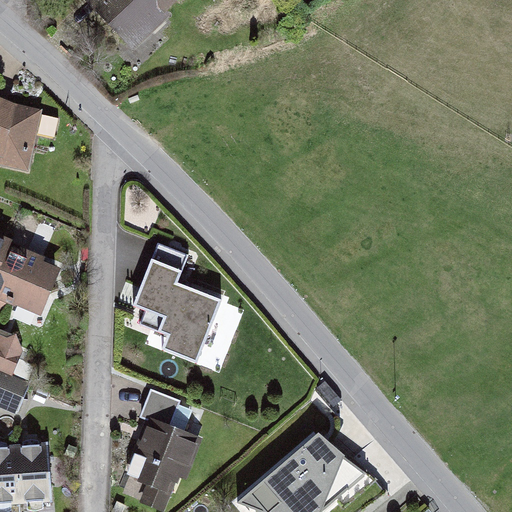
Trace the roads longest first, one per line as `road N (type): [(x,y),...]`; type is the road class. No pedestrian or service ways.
road 1 (residential): [(123,145),(466,511)]
road 2 (residential): [(123,145),(103,165),(98,511)]
road 3 (residential): [(0,18),(123,145)]
